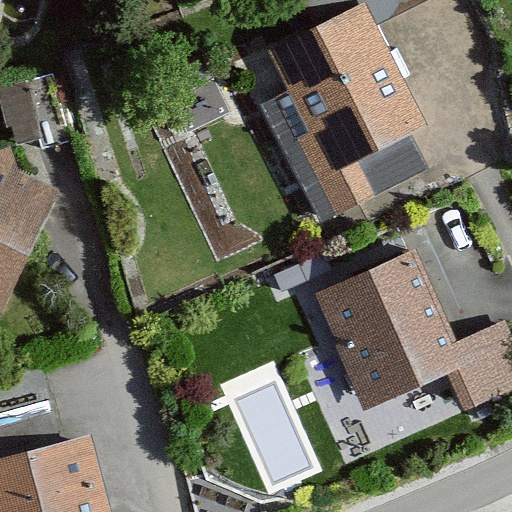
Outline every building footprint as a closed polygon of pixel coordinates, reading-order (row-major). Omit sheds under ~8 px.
[(365,7),(269,55),(288,93),(275,100),(335,219),(374,199),(359,169),(429,134),(365,7)] [(31,71),(0,78),(0,111),(5,133),(44,123),(31,71)] [(60,195),(0,166),(0,317),(1,318),(60,195)] [(413,252),(312,298),(366,416),(447,379),(463,415),(511,392),(511,340),(504,323),(456,345),(413,252)] [(109,511),(89,432),(0,454),(0,511),(109,511)]
